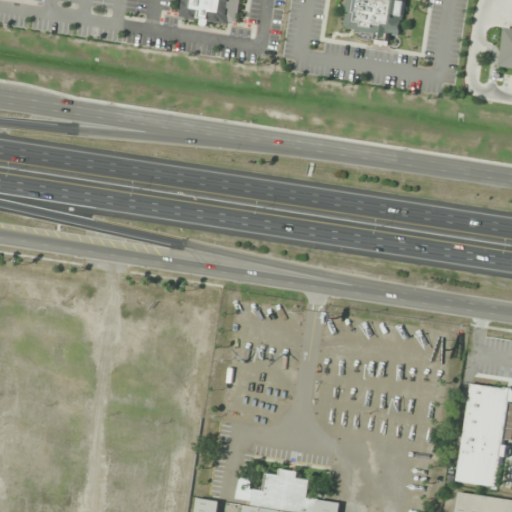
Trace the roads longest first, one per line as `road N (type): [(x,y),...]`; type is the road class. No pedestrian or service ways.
road 1 (motorway): [(0,205),(511,310)]
road 2 (secondary): [(511,178),(0,97)]
road 3 (secondary): [(0,233),(511,313)]
road 4 (motorway): [(511,229),(0,150)]
road 5 (motorway): [(0,185),(511,264)]
road 6 (motorway): [(335,150),(0,123)]
